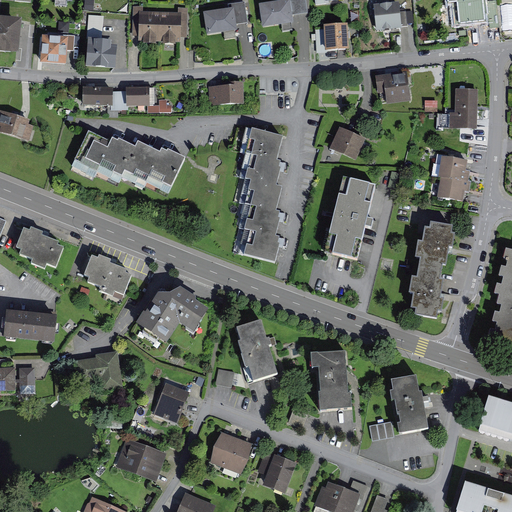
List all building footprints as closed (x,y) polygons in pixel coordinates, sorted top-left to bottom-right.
[(307,15),(304,0),(287,0),(288,3),(259,8),(263,30),(292,25),(291,18),(307,15)] [(446,0),(447,1),(456,0),(462,0),(465,22),(488,20),(485,0),(446,0)] [(400,1),(374,2),(375,30),(402,28),(400,1)] [(230,12),(204,15),(206,37),(236,33),(235,26),(250,24),(247,2),(229,4),(230,12)] [(503,29),(511,29),(511,3),(502,4),(503,29)] [(138,14),(143,14),(143,8),(133,8),(132,37),(137,37),(138,14)] [(181,15),(180,39),(189,39),(189,10),(178,10),(178,15),(181,15)] [(143,14),(138,14),(137,37),(137,42),(143,42),(143,49),(175,50),(175,42),(180,42),(180,39),(181,15),(178,15),(143,14)] [(0,56),(17,58),(21,25),(0,22),(0,56)] [(349,49),(347,22),(323,24),(325,51),(349,49)] [(67,39),(42,38),(40,64),(66,66),(67,39)] [(115,41),(87,40),(86,68),(114,69),(115,41)] [(413,103),(411,75),(377,77),(378,93),(386,93),(387,105),(413,103)] [(243,83),(207,84),(208,108),(244,107),(243,83)] [(480,129),(478,87),(454,88),(455,108),(448,109),(449,130),(480,129)] [(114,107),(115,107),(115,92),(115,88),(84,88),(84,107),(114,107)] [(128,88),(128,92),(129,108),(131,108),(152,107),(152,88),(128,88)] [(114,111),(131,111),(131,108),(129,108),(128,92),(115,92),(115,107),(114,107),(114,111)] [(33,120),(0,109),(0,122),(8,125),(5,134),(27,141),(33,120)] [(129,151),(86,130),(67,168),(89,179),(93,172),(114,182),(118,173),(165,197),(184,159),(160,147),(157,153),(133,142),(129,151)] [(369,143),(345,130),(333,151),(358,165),(369,143)] [(248,256),(247,259),(279,267),(286,242),(276,240),(283,217),(278,215),(284,191),(281,190),(288,165),(281,163),(287,142),(249,131),(243,155),(251,157),(239,202),(250,205),(245,223),(250,224),(241,254),(248,256)] [(472,161),(445,158),(440,202),(467,205),(472,161)] [(370,221),(378,191),(351,185),(347,202),(340,200),(330,240),(339,242),(335,260),(354,264),(360,266),(361,260),(368,230),(370,221)] [(0,235),(3,237),(9,221),(0,217),(0,235)] [(49,266),(57,269),(65,248),(59,246),(61,243),(43,236),(45,233),(32,228),(31,232),(25,230),(18,249),(22,251),(21,255),(34,260),(32,265),(47,270),(49,266)] [(447,286),(443,286),(446,271),(450,271),(453,254),(456,255),(458,238),(456,238),(457,232),(434,228),(433,234),(429,233),(427,247),(422,247),(419,262),(424,263),(421,282),(416,282),(413,299),(418,300),(415,314),(420,315),(419,321),(440,324),(441,318),(444,319),(447,304),(444,303),(447,286)] [(511,245),(510,245),(494,299),(504,302),(494,338),(511,343),(511,245)] [(100,259),(93,257),(86,277),(91,279),(89,283),(102,288),(100,292),(115,298),(117,293),(126,297),(134,276),(128,274),(129,271),(112,265),(113,261),(101,256),(100,259)] [(138,325),(168,345),(182,325),(196,334),(211,311),(198,302),(197,299),(182,289),(171,295),(160,295),(147,314),(145,313),(138,325)] [(59,317),(7,312),(5,339),(56,344),(59,317)] [(259,316),(234,323),(248,376),(272,369),(259,316)] [(342,344),(308,347),(309,367),(316,366),(318,385),(313,385),(315,409),(347,406),(342,344)] [(81,383),(102,380),(103,391),(125,388),(120,352),(98,356),(98,359),(77,361),(81,383)] [(0,391),(17,391),(17,368),(0,368),(0,391)] [(37,368),(22,369),(22,380),(22,387),(22,395),(38,394),(37,368)] [(218,385),(235,389),(238,373),(221,370),(218,385)] [(416,370),(389,374),(396,426),(423,423),(416,370)] [(193,394),(168,384),(156,415),(180,425),(193,394)] [(511,404),(492,398),(483,428),(511,436),(511,404)] [(370,423),(373,441),(395,438),(392,419),(370,423)] [(255,445),(225,434),(216,448),(213,464),(244,475),(251,461),(255,445)] [(159,483),(169,455),(129,440),(118,468),(159,483)] [(260,473),(269,476),(277,456),(268,452),(260,473)] [(265,487),(288,495),(299,464),(277,456),(269,476),(265,487)] [(352,491),(364,496),(362,500),(365,501),(371,487),(356,481),(352,491)] [(317,507),(331,511),(357,511),(362,500),(364,496),(352,491),(331,483),(328,489),(325,488),(317,507)] [(511,511),(511,497),(469,484),(460,511),(511,511)] [(215,511),(218,507),(188,494),(179,511),(215,511)] [(390,511),(391,511),(387,510),(391,500),(380,496),(373,511),(390,511)] [(126,511),(95,498),(92,503),(90,504),(86,511),(126,511)]
